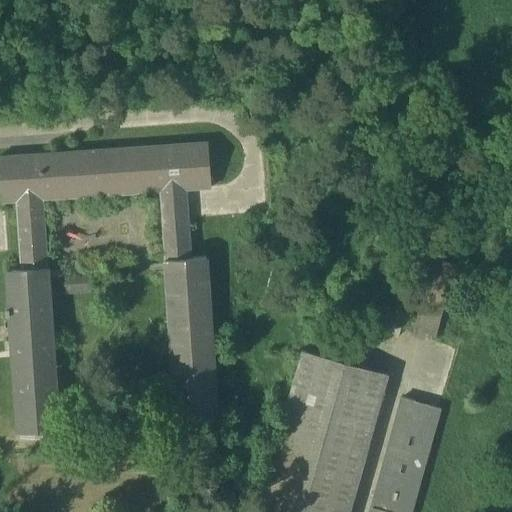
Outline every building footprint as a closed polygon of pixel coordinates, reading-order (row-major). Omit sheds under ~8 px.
[(189,258),(184,190),(211,188),(208,143),(0,157),(0,192),(1,202),(16,201),(20,269),(6,270),(17,431),(58,428),(43,199),(159,191),(175,420),(216,417),(205,257),(189,258)] [(431,258),(411,335),(433,340),(453,264),(431,258)] [(402,318),(359,307),(354,326),(398,337),(402,318)] [(348,511),(388,374),(302,350),(257,508),(270,511),(348,511)] [(401,398),(369,511),(410,511),(440,408),(401,398)]
